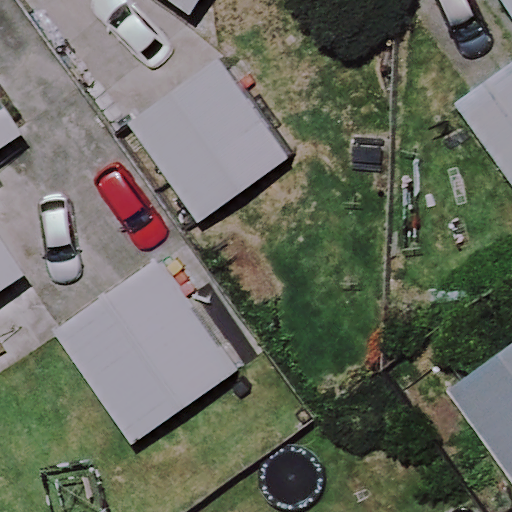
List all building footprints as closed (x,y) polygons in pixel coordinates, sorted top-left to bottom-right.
[(204,0),(173,0),(194,15),(204,0)] [(291,159),(198,32),(108,97),(201,225),(291,159)] [(511,66),(454,105),(511,192),(511,66)] [(0,152),(27,135),(0,93),(0,296),(31,276),(0,228),(0,152)] [(237,376),(159,260),(54,330),(132,446),(237,376)] [(511,347),(449,391),(511,482),(511,347)]
